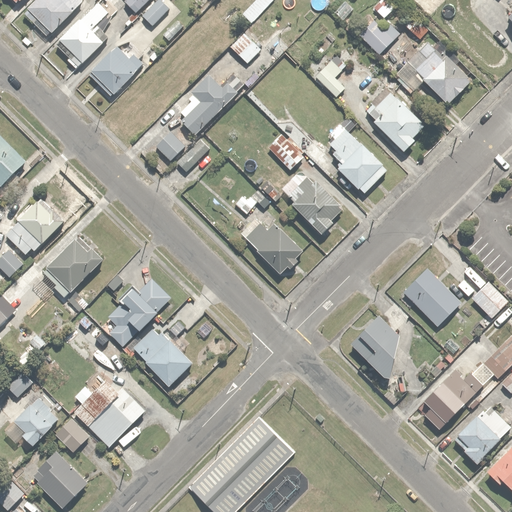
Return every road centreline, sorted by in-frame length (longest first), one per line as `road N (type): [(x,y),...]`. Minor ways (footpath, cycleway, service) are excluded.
road 1 (residential): [(1,58),(285,340)]
road 2 (residential): [(285,340),(511,109)]
road 3 (residential): [(285,340),(460,511)]
road 4 (residential): [(118,511),(285,340)]
